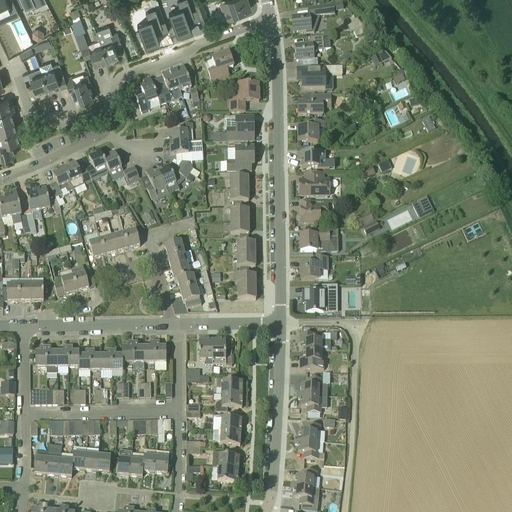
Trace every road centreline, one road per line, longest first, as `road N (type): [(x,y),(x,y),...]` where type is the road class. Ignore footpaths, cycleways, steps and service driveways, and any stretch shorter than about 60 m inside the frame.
road 1 (residential): [(276,324),(269,19)]
road 2 (unclassified): [(343,511),(355,339),(343,325),(276,324)]
road 3 (residential): [(88,125),(130,71),(269,19)]
road 4 (residential): [(269,511),(276,324)]
road 5 (residential): [(32,330),(50,314),(92,305),(102,273),(155,258)]
road 6 (residential): [(23,414),(178,412)]
road 7 (residential): [(32,330),(174,325)]
